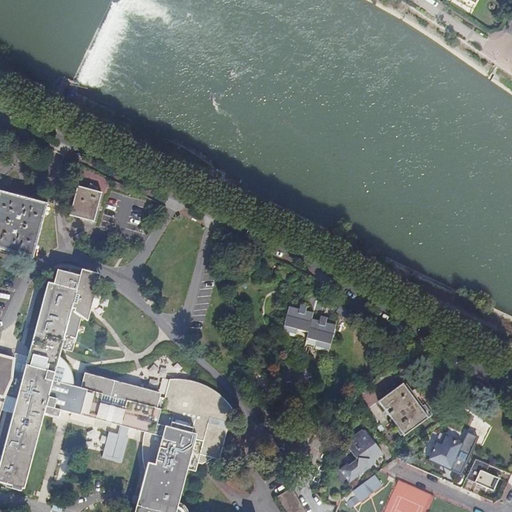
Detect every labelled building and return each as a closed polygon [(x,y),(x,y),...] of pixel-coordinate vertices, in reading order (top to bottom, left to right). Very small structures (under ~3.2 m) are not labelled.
[(56,95),(73,103),(78,93),(81,87),(80,85),(75,82),(67,78),(63,79),(56,95)] [(103,194),(80,188),(72,217),(96,223),(103,194)] [(47,206),(0,192),(0,251),(32,260),(47,206)] [(94,289),(95,282),(58,272),(54,286),(49,284),(26,367),(15,364),(15,362),(0,357),(0,399),(4,401),(6,398),(17,401),(0,467),(0,485),(12,489),(12,491),(22,494),(22,492),(24,492),(44,418),(59,422),(61,412),(108,425),(103,447),(118,451),(124,429),(146,434),(144,438),(142,448),(142,458),(142,465),(147,466),(134,511),(186,511),(185,510),(181,507),(178,506),(187,473),(196,475),(198,466),(200,458),(213,461),(219,463),(227,431),(229,432),(229,426),(232,415),(226,408),(221,402),(216,397),(206,391),(195,386),(187,384),(181,383),(170,383),(164,402),(159,401),(160,397),(86,377),(82,391),(74,389),(74,382),(73,377),(71,371),(69,366),(63,361),(60,359),(63,351),(74,354),(83,320),(85,313),(82,313),(83,308),(86,309),(88,302),(91,295),(94,289)] [(100,283),(95,282),(94,289),(91,295),(88,302),(86,309),(83,308),(82,313),(85,313),(83,320),(89,324),(100,283)] [(312,329),(335,336),(338,322),(331,321),(331,324),(328,323),(329,320),(323,318),(326,304),(318,303),(319,296),(312,295),(308,308),(302,306),(302,310),(298,309),(299,306),(292,304),(289,317),(313,323),(312,329)] [(336,336),(335,336),(312,329),(313,323),(289,317),(288,317),(287,320),(288,321),(285,335),(309,341),(308,347),(331,354),(334,339),(336,340),(336,336)] [(427,420),(402,386),(377,404),(403,438),(427,420)] [(367,392),(359,400),(367,409),(375,401),(367,392)] [(474,432),(483,434),(487,423),(473,419),(468,434),(473,435),(474,432)] [(355,441),(351,439),(347,453),(354,462),(346,468),(345,466),(337,472),(347,486),(367,471),(365,469),(382,457),(364,434),(355,441)] [(467,454),(470,447),(445,436),(441,445),(436,443),(428,461),(451,471),(452,468),(459,471),(467,454)] [(490,465),(476,459),(467,479),(475,483),(494,491),(499,478),(487,473),(490,465)] [(381,486),(373,476),(351,492),(354,497),(346,503),(351,509),(358,502),(359,503),(381,486)] [(305,511),(293,489),(279,497),(287,511),(305,511)]
